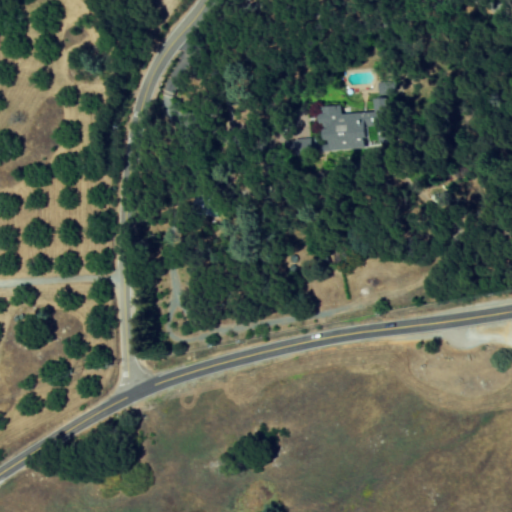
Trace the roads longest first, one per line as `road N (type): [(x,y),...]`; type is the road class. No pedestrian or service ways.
road 1 (secondary): [(0,473),(134,392),(329,339),(511,311)]
road 2 (residential): [(134,392),(122,300),(129,146),(151,70),(207,0)]
